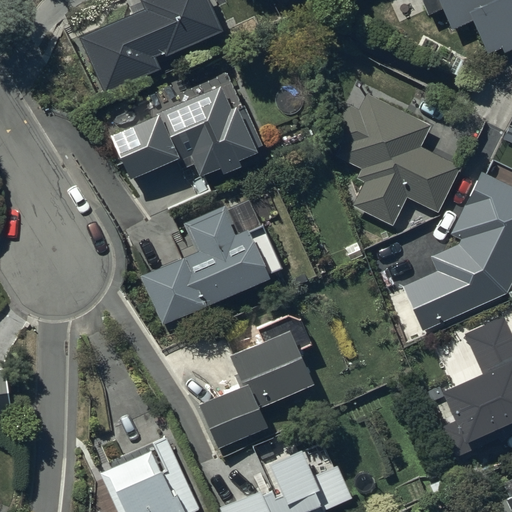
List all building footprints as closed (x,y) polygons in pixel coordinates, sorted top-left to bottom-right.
[(511,0),(423,0),(429,12),(444,5),(453,26),(470,19),(466,12),(470,10),(489,50),(504,44),(506,49),(511,45),(511,0)] [(230,101),(221,79),(113,130),(133,172),(175,154),(180,166),(196,160),(201,171),(220,162),(222,168),(243,159),(240,152),(262,142),(242,96),(230,101)] [(361,107),(348,101),(331,136),(341,141),(336,152),(362,164),(356,174),(365,178),(353,202),(392,222),(406,193),(437,208),(459,163),(422,145),(432,124),(368,93),(361,107)] [(511,184),(481,170),(451,231),(460,235),(457,241),(431,252),(438,268),(403,283),(423,328),(507,291),(511,280),(511,184)] [(200,243),(141,270),(163,322),(168,332),(212,311),(207,302),(271,272),(269,268),(283,262),(251,194),(226,206),(224,203),(189,219),(200,243)] [(316,378),(291,324),(231,351),(243,378),(197,399),(217,445),(270,421),(262,402),(316,378)] [(0,411),(12,409),(5,367),(0,367),(0,411)] [(154,444),(102,470),(119,511),(195,511),(195,510),(199,508),(166,432),(152,438),(154,444)] [(215,507),(217,511),(329,511),(325,504),(353,491),(337,457),(316,467),(303,441),(269,457),(283,487),(276,490),(273,484),(264,488),(262,484),(215,507)] [(511,511),(511,492),(492,502),(496,511),(511,511)]
